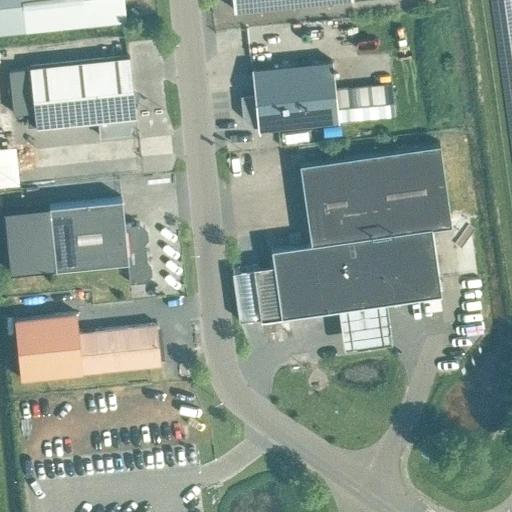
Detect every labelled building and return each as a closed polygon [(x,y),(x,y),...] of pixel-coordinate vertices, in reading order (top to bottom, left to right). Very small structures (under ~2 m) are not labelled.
[(0,0),(0,30),(125,17),(122,0),(0,0)] [(129,53),(28,64),(35,124),(93,118),(95,136),(125,132),(132,113),(135,113),(129,53)] [(254,91),(241,92),(243,114),(253,122),(257,121),(257,126),(337,117),(394,112),(391,79),(334,85),(331,57),(251,66),(254,91)] [(259,315),(279,312),(439,289),(430,223),(450,220),(438,139),(298,159),(309,239),(270,244),(272,260),(252,264),(259,315)] [(15,141),(0,141),(0,181),(17,180),(15,141)] [(120,194),(48,202),(54,264),(126,257),(128,281),(144,279),(150,270),(149,261),(142,255),(141,243),(147,236),(146,226),(138,219),(123,221),(120,194)] [(19,375),(159,361),(155,320),(78,328),(76,311),(13,317),(19,375)]
